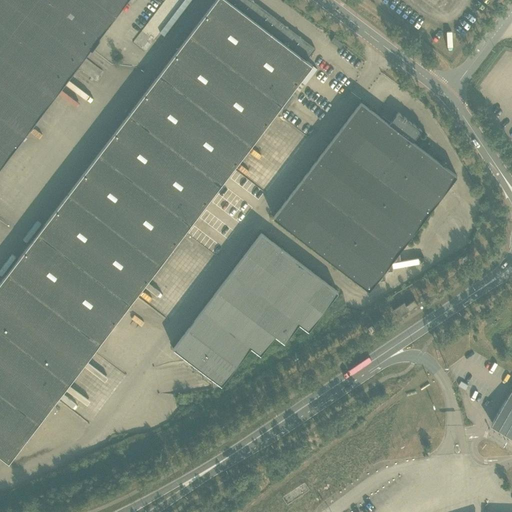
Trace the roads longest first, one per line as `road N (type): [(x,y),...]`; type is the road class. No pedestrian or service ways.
road 1 (unknown): [(0,266),(203,0)]
road 2 (tertiary): [(234,452),(455,304)]
road 3 (unclassified): [(447,95),(321,0)]
road 4 (tertiary): [(234,452),(122,511)]
